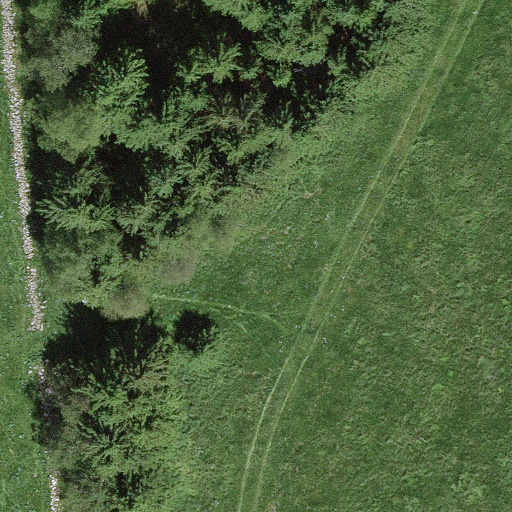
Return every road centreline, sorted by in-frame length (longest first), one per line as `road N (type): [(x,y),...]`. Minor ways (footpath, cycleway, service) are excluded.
road 1 (track): [(304,340),(471,0)]
road 2 (track): [(245,511),(264,428),(304,340)]
